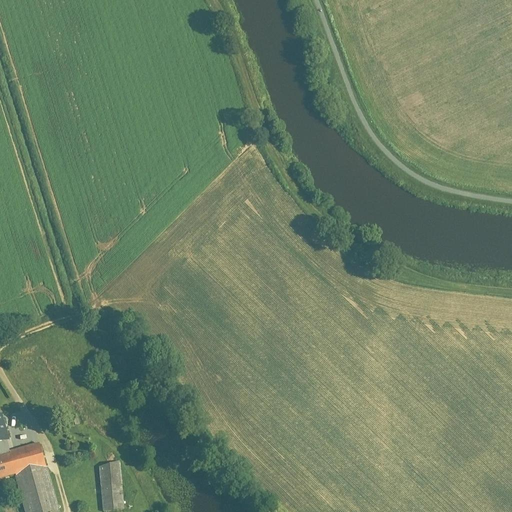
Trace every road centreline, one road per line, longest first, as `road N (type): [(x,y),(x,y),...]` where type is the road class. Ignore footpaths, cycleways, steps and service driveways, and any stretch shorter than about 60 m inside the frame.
road 1 (track): [(319,507),(246,436),(153,307),(105,309),(0,346)]
road 2 (track): [(67,511),(48,447),(0,374)]
